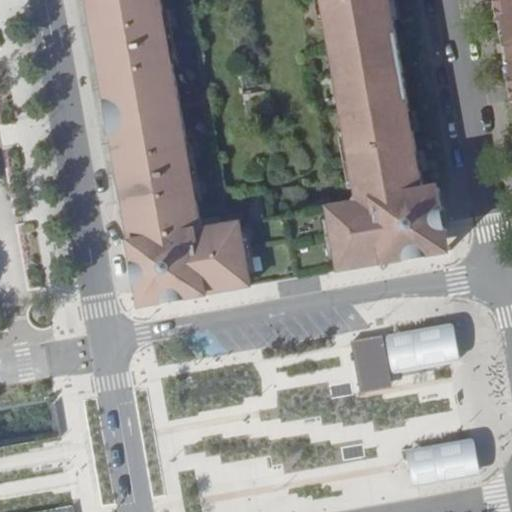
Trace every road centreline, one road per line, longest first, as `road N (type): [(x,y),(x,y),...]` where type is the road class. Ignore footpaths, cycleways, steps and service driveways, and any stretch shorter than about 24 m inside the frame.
road 1 (residential): [(486,286),(402,285),(107,347)]
road 2 (tertiary): [(107,347),(46,0)]
road 3 (residential): [(449,0),(494,257),(486,286)]
road 4 (tertiary): [(135,511),(107,347)]
